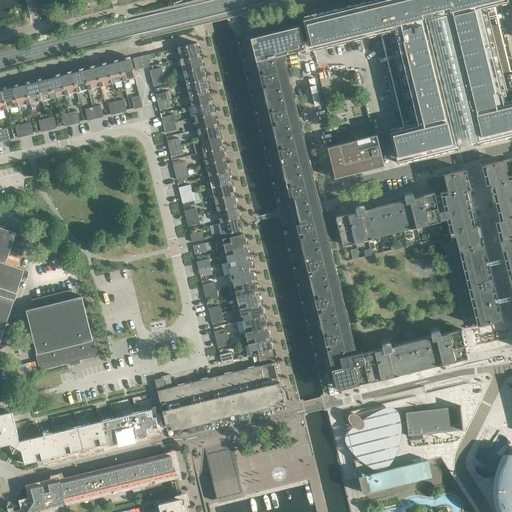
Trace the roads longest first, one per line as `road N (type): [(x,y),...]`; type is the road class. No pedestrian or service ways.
road 1 (residential): [(0,161),(133,128),(145,136),(192,327)]
road 2 (unclassified): [(303,8),(323,73),(363,64),(392,175)]
road 3 (residential): [(333,405),(502,371)]
road 4 (residential): [(502,371),(460,463),(485,511)]
road 5 (residential): [(511,147),(392,175)]
